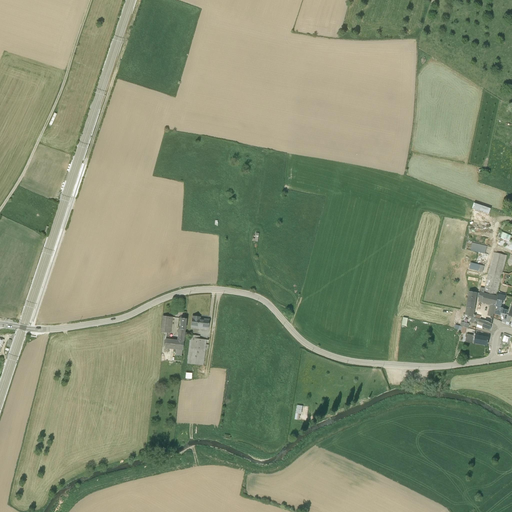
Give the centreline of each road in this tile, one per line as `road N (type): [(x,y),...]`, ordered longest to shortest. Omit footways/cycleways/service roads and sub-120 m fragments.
road 1 (tertiary): [(0,324),(99,323),(173,294),(218,289),(261,298),(301,340),(330,355),(428,366),(491,359)]
road 2 (track): [(30,329),(113,78)]
road 3 (track): [(0,210),(51,112),(90,0)]
